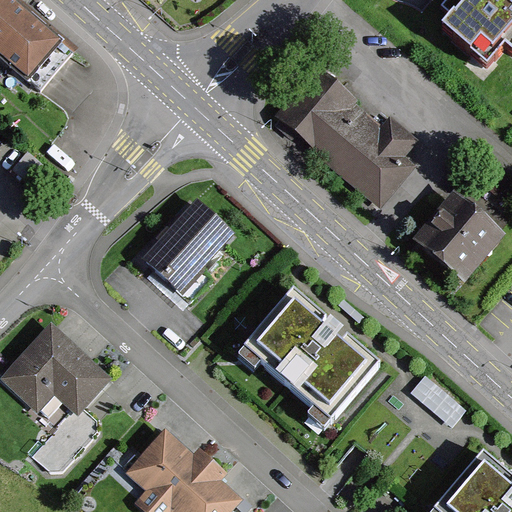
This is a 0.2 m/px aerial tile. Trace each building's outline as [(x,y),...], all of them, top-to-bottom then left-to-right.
[(511,55),(511,0),(448,0),(440,9),(453,20),(441,34),(486,74),(505,53),(510,57),(511,55)] [(66,56),(0,1),(0,68),(33,96),(66,56)] [(318,68),(273,123),(380,212),(416,168),(409,163),(418,151),(318,68)] [(441,197),(401,247),(455,291),(496,242),(441,197)] [(231,245),(200,217),(148,276),(190,314),(213,289),(201,279),(231,245)] [(378,375),(292,301),(243,358),(330,431),(378,375)] [(107,387),(55,338),(7,389),(60,439),(39,461),(65,486),(114,434),(87,408),(107,387)] [(463,418),(422,385),(409,401),(450,434),(463,418)] [(184,466),(157,440),(121,476),(144,498),(132,511),(133,511),(229,511),(232,510),(213,492),(221,484),(193,456),(184,466)] [(511,511),(511,490),(480,465),(442,511),(511,511)]
